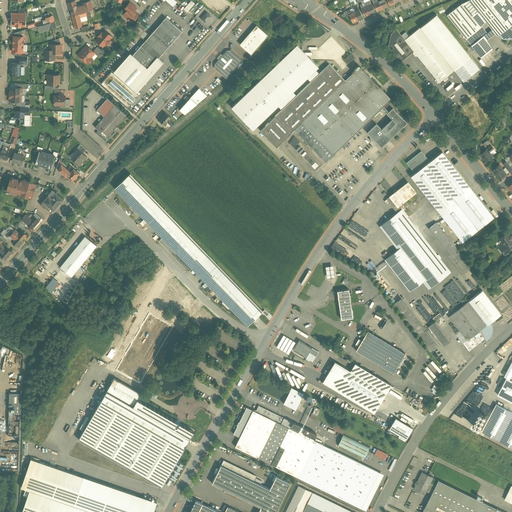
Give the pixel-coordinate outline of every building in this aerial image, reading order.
[(192,0),(190,0),(183,9),(191,17),(200,7),(192,0)] [(379,1),(377,2),(376,0),(372,0),(377,11),(382,9),(379,1)] [(387,7),(383,0),(379,0),(380,1),(379,1),(382,9),(384,8),(386,7),(387,7)] [(508,0),(469,0),(462,3),(459,6),(467,16),(470,13),(478,7),(500,35),(511,24),(511,4),(510,1),(508,0)] [(91,1),(82,4),(82,5),(77,7),(75,1),(68,3),(71,16),(90,11),(93,10),(91,1)] [(375,12),(369,1),(367,2),(366,3),(368,6),(366,7),(370,14),(370,15),(375,12)] [(136,8),(130,3),(125,8),(127,10),(124,14),(127,17),(126,18),(129,20),(130,20),(133,22),(138,16),(133,12),(136,8)] [(366,7),(365,7),(363,4),(362,5),(362,4),(360,5),(365,17),(370,15),(370,14),(366,7)] [(362,18),(359,10),(357,6),(353,8),(355,12),(354,13),(358,20),(362,18)] [(467,16),(459,6),(447,15),(466,39),(478,29),(475,25),(467,16)] [(28,27),(28,8),(19,8),(19,13),(13,13),(13,27),(28,27)] [(358,20),(354,13),(353,13),(352,11),(351,12),(349,9),(347,11),(350,16),(353,22),(358,20)] [(90,11),(71,16),(75,28),(82,26),(80,18),(86,16),(87,19),(91,17),(90,11)] [(211,16),(207,13),(201,19),(205,23),(211,16)] [(49,17),(48,14),(45,15),(46,18),(45,18),(46,19),(35,23),(36,27),(38,26),(54,21),(53,16),(49,17)] [(471,58),(436,14),(420,27),(455,71),(471,58)] [(144,42),(132,55),(116,74),(134,90),(151,71),(149,69),(182,32),(166,17),(149,36),(145,41),(144,42)] [(54,21),(38,26),(40,32),(49,29),(56,27),(54,21)] [(110,23),(104,25),(106,29),(109,28),(113,32),(116,28),(110,23)] [(478,29),(466,39),(471,46),(486,33),(486,32),(479,23),(478,23),(475,25),(478,29)] [(511,24),(500,35),(498,36),(499,36),(501,38),(500,38),(503,39),(505,40),(507,40),(510,39),(511,39),(511,38),(511,24)] [(149,35),(138,26),(134,31),(144,40),(145,41),(149,36),(149,35)] [(268,36),(256,26),(240,45),(251,55),(268,36)] [(404,39),(404,40),(414,52),(413,52),(413,53),(415,56),(416,56),(417,56),(439,83),(455,71),(420,27),(409,36),(404,39)] [(104,30),(102,33),(101,32),(98,37),(96,40),(103,47),(105,44),(106,45),(110,40),(109,39),(112,37),(104,30)] [(401,36),(396,30),(391,34),(387,50),(402,61),(413,52),(414,52),(404,40),(404,39),(401,36)] [(14,36),(13,36),(13,44),(23,45),(23,37),(22,37),(14,36)] [(23,45),(13,44),(13,52),(21,53),(23,53),(23,45)] [(51,44),(50,44),(50,50),(50,53),(53,53),(54,54),(56,54),(57,53),(61,53),(61,45),(59,44),(51,44)] [(319,67),(297,44),(231,107),(253,129),(278,106),(281,110),(296,96),(292,92),(307,78),(310,82),(319,74),(315,70),(319,67)] [(93,52),(86,46),(85,48),(84,47),(79,53),(80,53),(78,55),(88,64),(91,60),(91,57),(94,53),(95,53),(93,52)] [(104,53),(97,47),(93,52),(95,53),(94,53),(99,58),(104,53)] [(50,50),(45,50),(45,60),(54,60),(54,54),(53,53),(50,53),(50,50)] [(231,51),(227,51),(215,64),(215,69),(223,76),(226,79),(236,67),(242,61),(231,51)] [(350,54),(344,59),(349,64),(355,58),(350,54)] [(471,58),(455,71),(463,81),(479,68),(471,58)] [(20,64),(10,63),(10,75),(20,76),(20,64)] [(325,162),(391,99),(360,66),(345,80),(329,64),(319,74),(310,82),(296,96),(281,110),(260,130),(275,147),(294,129),(325,162)] [(143,99),(112,71),(100,84),(132,112),(143,99)] [(52,74),(51,75),(48,75),(47,85),(54,85),(56,85),(59,82),(60,75),(55,75),(56,75),(55,74),(52,74)] [(86,98),(88,100),(96,91),(94,89),(86,98)] [(199,89),(180,110),(185,114),(207,96),(199,89)] [(62,95),(60,95),(59,96),(54,96),(54,104),(57,104),(58,105),(65,105),(65,99),(65,96),(63,96),(62,95)] [(126,115),(107,99),(97,110),(104,117),(95,127),(99,130),(96,133),(106,142),(111,136),(110,134),(126,115)] [(476,108),(475,108),(472,104),(465,109),(468,114),(467,115),(475,125),(484,118),(476,108)] [(377,122),(366,132),(383,149),(410,122),(394,106),(386,113),(392,119),(383,128),(377,122)] [(20,112),(16,112),(15,115),(13,117),(15,119),(15,123),(24,123),(24,115),(29,115),(29,112),(20,112)] [(165,113),(159,120),(165,126),(167,128),(170,126),(167,123),(170,119),(171,118),(165,113)] [(15,129),(10,143),(15,144),(17,138),(19,131),(15,129)] [(69,134),(64,130),(60,134),(65,138),(69,134)] [(6,143),(4,150),(0,148),(0,157),(7,160),(10,152),(8,151),(10,144),(6,143)] [(86,150),(80,144),(78,147),(84,153),(86,150)] [(491,146),(487,149),(486,149),(480,154),(486,162),(492,156),(489,152),(494,149),(491,146)] [(19,148),(18,154),(14,153),(12,161),(15,162),(15,163),(18,164),(18,163),(21,164),(24,156),(23,155),(24,150),(19,148)] [(87,157),(79,150),(71,159),(79,166),(87,157)] [(39,151),(35,164),(39,165),(39,166),(40,164),(46,166),(46,168),(51,169),(55,156),(53,155),(53,154),(42,151),(41,152),(39,151)] [(442,151),(427,163),(425,165),(424,165),(414,173),(410,176),(442,216),(473,191),(442,151)] [(307,154),(304,157),(315,169),(319,165),(307,154)] [(421,160),(417,163),(415,161),(409,166),(414,173),(424,165),(425,165),(421,160)] [(511,169),(511,168),(506,161),(503,164),(506,168),(509,172),(511,169)] [(79,174),(73,168),(69,171),(61,165),(59,171),(66,176),(72,182),(79,174)] [(503,170),(499,165),(495,168),(494,166),(491,168),(492,170),(499,179),(506,174),(503,170)] [(265,310),(130,173),(114,189),(162,237),(174,250),(192,268),(249,326),(263,312),(265,310)] [(36,184),(23,179),(22,181),(11,177),(6,192),(18,195),(18,194),(31,198),(36,184)] [(415,192),(408,182),(390,196),(390,197),(386,199),(388,201),(386,202),(388,204),(389,203),(396,212),(398,211),(395,208),(405,200),(415,192)] [(57,193),(52,190),(48,195),(48,196),(40,205),(50,213),(60,202),(61,202),(63,199),(59,196),(56,194),(57,193)] [(422,200),(415,192),(405,200),(414,212),(421,206),(422,200)] [(414,212),(405,200),(395,208),(398,211),(398,212),(404,219),(414,212)] [(495,209),(488,201),(481,206),(482,206),(477,210),(480,213),(484,210),(488,214),(495,209)] [(478,203),(471,208),(473,211),(480,205),(478,203)] [(431,223),(440,216),(436,210),(433,212),(432,210),(427,214),(429,215),(426,217),(431,223)] [(404,219),(398,212),(383,224),(401,247),(388,257),(413,289),(426,279),(432,287),(447,275),(404,219)] [(33,216),(30,219),(26,215),(22,219),(27,223),(33,228),(39,221),(33,216)] [(471,266),(436,222),(431,226),(465,271),(471,266)] [(27,235),(22,230),(19,233),(15,230),(14,231),(12,230),(13,229),(10,226),(8,229),(9,230),(22,241),(27,235)] [(22,241),(9,230),(7,232),(4,235),(8,238),(10,236),(14,239),(12,242),(17,246),(22,241)] [(511,244),(511,238),(508,233),(500,239),(504,244),(501,246),(504,250),(510,246),(511,244)] [(85,236),(59,267),(71,277),(96,246),(85,236)] [(174,250),(162,237),(159,241),(171,253),(174,250)] [(12,252),(6,246),(5,247),(1,243),(0,244),(0,254),(5,260),(12,252)] [(511,248),(510,246),(504,250),(503,251),(506,255),(511,250),(511,248)] [(192,268),(174,250),(171,253),(188,272),(192,268)] [(333,265),(325,267),(327,278),(335,277),(333,265)] [(51,293),(60,283),(54,277),(45,288),(51,293)] [(347,289),(337,291),(339,306),(341,320),(353,318),(349,289),(347,289)] [(501,314),(482,290),(469,301),(487,325),(489,324),(501,314)] [(435,349),(397,301),(392,305),(430,353),(435,349)] [(487,325),(469,301),(448,317),(467,340),(463,343),(469,351),(486,337),(487,337),(481,330),(487,325)] [(451,341),(435,321),(428,327),(444,346),(451,341)] [(487,325),(481,330),(487,337),(486,337),(487,339),(489,337),(490,335),(491,334),(491,331),(491,329),(491,327),(490,325),(489,324),(487,325)] [(405,353),(368,331),(356,351),(393,373),(405,353)] [(305,344),(299,340),(293,350),(295,352),(306,358),(309,353),(312,348),(305,344)] [(319,352),(312,348),(309,353),(316,357),(319,352)] [(316,357),(309,353),(306,358),(313,362),(316,357)] [(386,393),(335,362),(325,377),(377,408),(386,393)] [(140,393),(114,378),(106,391),(107,391),(133,406),(137,399),(140,393)] [(304,394),(291,388),(283,404),(296,410),(304,394)] [(133,406),(107,391),(79,440),(161,487),(181,453),(189,439),(133,406)] [(20,435),(22,393),(11,393),(9,435),(20,435)] [(194,432),(137,399),(133,406),(189,439),(194,432)] [(511,412),(496,404),(482,431),(511,446),(511,412)] [(301,426),(258,406),(255,412),(298,433),(301,426)] [(255,412),(247,408),(234,435),(240,437),(235,447),(361,508),(372,486),(379,472),(311,439),(298,433),(255,412)] [(453,414),(450,419),(464,427),(466,422),(453,414)] [(413,429),(395,418),(389,429),(406,439),(413,429)] [(333,428),(343,434),(345,429),(335,423),(333,428)] [(316,434),(305,428),(303,433),(312,437),(311,439),(312,438),(314,439),(316,434)] [(48,444),(55,432),(52,430),(46,442),(48,444)] [(370,447),(343,434),(338,446),(364,459),(370,447)] [(375,455),(386,460),(388,454),(377,449),(375,455)] [(153,511),(157,502),(31,459),(21,488),(26,489),(24,495),(27,497),(22,511),(153,511)] [(270,489),(221,465),(212,483),(261,507),(270,489)] [(433,478),(422,472),(417,482),(416,481),(415,485),(416,485),(414,489),(424,494),(426,492),(431,494),(435,486),(430,483),(433,478)] [(258,511),(219,511),(202,504),(202,503),(195,500),(189,511),(275,511),(290,483),(276,476),(270,489),(261,507),(258,511)] [(497,509),(438,480),(431,494),(422,511),(495,511),(497,509)] [(298,485),(285,511),(302,511),(312,492),(298,485)] [(372,486),(361,508),(366,511),(377,488),(372,486)] [(352,511),(312,492),(302,511),(352,511)]
